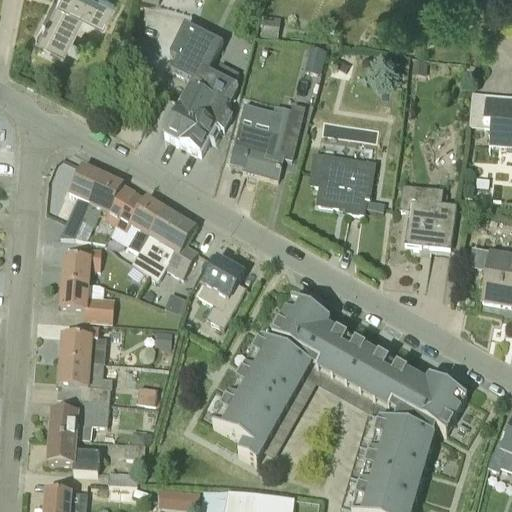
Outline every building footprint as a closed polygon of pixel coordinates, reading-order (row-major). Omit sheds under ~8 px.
[(63,56),(84,15),(103,25),(114,4),(107,0),(56,0),(56,1),(60,3),(55,13),(52,11),(46,22),(45,21),(43,26),(44,27),(38,39),(37,38),(36,39),(54,48),(63,53),(62,55),(63,56)] [(232,120),(226,117),(239,93),(210,78),(224,50),(186,31),(171,59),(180,63),(173,76),(193,86),(191,91),(190,90),(164,141),(191,155),(191,158),(195,160),(198,159),(201,161),(216,132),(224,136),(232,120)] [(322,79),(328,56),(311,52),(306,75),(322,79)] [(483,134),(484,123),(486,104),(473,102),(474,94),(472,93),(472,103),(469,133),(483,134)] [(511,105),(486,104),(484,123),(483,134),(490,135),(489,152),(507,153),(506,158),(511,159),(511,105)] [(250,147),(243,178),(278,186),(285,155),(284,155),(293,118),(276,114),(267,151),(250,147)] [(323,162),(316,161),(312,190),(321,192),(318,210),(338,213),(339,211),(348,212),(347,218),(364,220),(366,207),(370,207),(371,202),(370,201),(375,169),(371,168),(372,160),(358,158),(356,166),(324,161),(323,162)] [(78,204),(61,243),(74,244),(82,227),(103,181),(82,172),(69,200),(78,204)] [(103,181),(82,227),(93,232),(101,214),(111,219),(107,225),(115,229),(130,206),(119,199),(123,191),(103,181)] [(400,217),(409,219),(405,250),(421,252),(422,250),(429,251),(429,253),(450,256),(457,212),(442,210),(444,197),(403,192),(400,217)] [(129,252),(140,259),(165,216),(146,204),(135,198),(134,199),(130,206),(115,229),(127,236),(130,230),(139,236),(129,252)] [(183,285),(183,284),(198,259),(186,251),(196,234),(165,216),(140,259),(133,270),(155,286),(162,272),(183,285)] [(62,288),(89,290),(90,274),(99,275),(101,257),(91,256),(90,265),(64,263),(62,288)] [(511,259),(491,256),(482,306),(500,309),(500,307),(507,309),(511,309),(511,259)] [(244,279),(218,265),(203,291),(197,302),(213,311),(205,325),(224,335),(247,295),(238,290),(244,279)] [(106,308),(97,307),(87,307),(89,290),(62,288),(60,314),(86,316),(86,324),(96,325),(96,321),(105,322),(106,308)] [(149,292),(144,306),(164,314),(165,313),(179,318),(183,308),(169,303),(170,301),(149,292)] [(330,328),(293,307),(271,344),(445,442),(466,406),(429,384),(425,390),(326,334),(330,328)] [(62,341),(60,367),(90,369),(105,370),(107,348),(107,345),(97,344),(98,334),(82,333),(81,343),(62,341)] [(299,367),(261,345),(211,431),(243,449),(237,460),(255,470),(261,460),(249,453),(299,367)] [(90,369),(60,367),(58,391),(80,393),(79,408),(110,410),(111,395),(88,394),(90,369)] [(155,410),(160,411),(163,394),(157,393),(156,396),(140,394),(137,408),(155,411),(155,410)] [(110,410),(79,408),(78,421),(52,419),(50,444),(77,445),(91,446),(92,432),(108,433),(110,410)] [(412,511),(434,444),(393,430),(366,511),(412,511)] [(501,474),(511,477),(511,432),(506,449),(499,446),(494,460),(489,474),(499,478),(501,474)] [(76,457),(77,445),(50,444),(48,470),(73,471),(73,479),(98,481),(100,459),(76,457)] [(126,450),(125,464),(145,465),(146,451),(126,450)] [(109,480),(108,491),(137,493),(138,481),(109,480)] [(72,499),(46,497),(44,511),(86,511),(88,501),(72,500),(72,499)]
